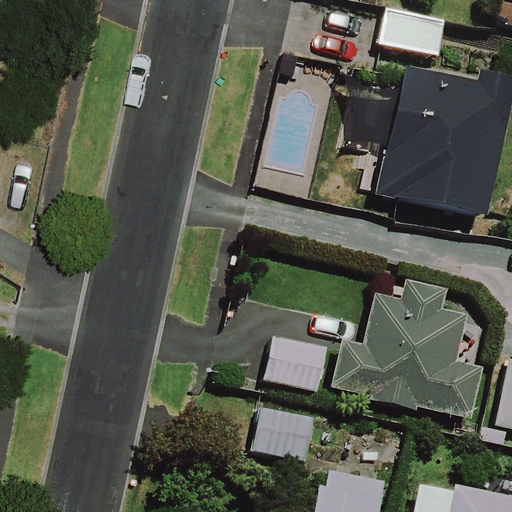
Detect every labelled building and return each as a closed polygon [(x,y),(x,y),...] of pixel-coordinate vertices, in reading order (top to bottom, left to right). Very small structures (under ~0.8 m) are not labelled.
[(441,27),(382,14),(374,52),(433,64),(441,27)] [(504,101),(359,73),(345,149),(384,157),(375,205),(481,224),(504,101)] [(460,306),(399,294),(395,314),(369,309),(359,358),(344,355),(335,400),(462,425),(471,378),(446,373),(460,306)] [(270,347),(262,387),(310,397),(318,357),(270,347)] [(511,352),(511,353),(494,431),(511,435),(511,352)] [(309,420),(254,409),(245,457),(300,467),(309,420)] [(375,511),(380,488),(312,473),(303,511),(375,511)] [(511,511),(511,506),(449,495),(445,511),(511,511)]
